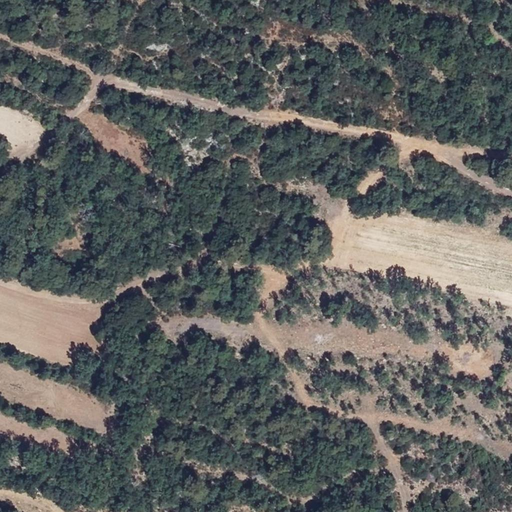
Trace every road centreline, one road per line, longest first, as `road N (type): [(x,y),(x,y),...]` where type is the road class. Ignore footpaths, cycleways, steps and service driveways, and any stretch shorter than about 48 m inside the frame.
road 1 (track): [(404,511),(381,430),(305,396),(255,304),(270,282),(340,256),(347,208),(398,156),(428,144),(445,161),(511,192)]
road 2 (track): [(65,120),(106,80),(224,108),(511,154)]
